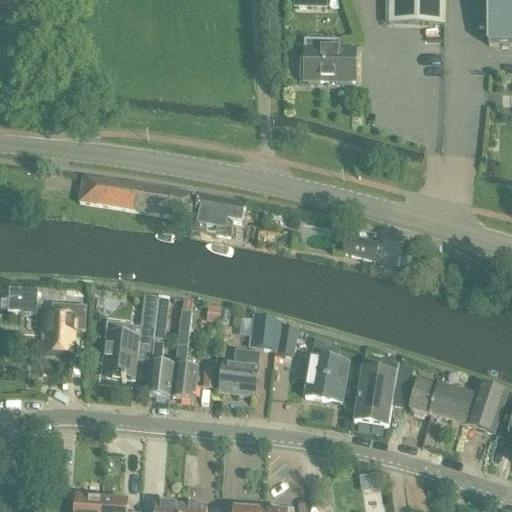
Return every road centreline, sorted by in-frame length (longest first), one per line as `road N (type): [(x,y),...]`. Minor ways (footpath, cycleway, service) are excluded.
road 1 (secondary): [(511,248),(266,183),(0,143)]
road 2 (residential): [(511,505),(291,441),(60,418),(12,427)]
